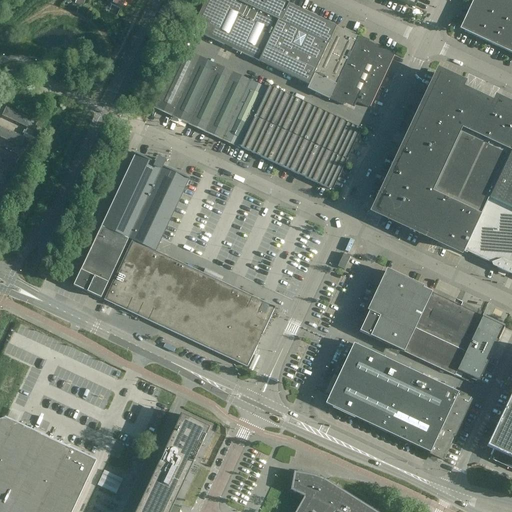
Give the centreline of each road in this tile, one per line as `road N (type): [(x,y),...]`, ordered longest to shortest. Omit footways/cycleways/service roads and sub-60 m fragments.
road 1 (unclassified): [(341,222),(49,84)]
road 2 (unclassified): [(341,222),(426,41)]
road 3 (unclassified): [(260,399),(341,222)]
road 4 (unclassified): [(511,301),(341,222)]
road 5 (tertiary): [(167,360),(0,281)]
road 6 (unclassified): [(449,492),(511,353)]
road 7 (tertiary): [(375,459),(260,399)]
road 8 (tertiary): [(255,411),(375,459)]
